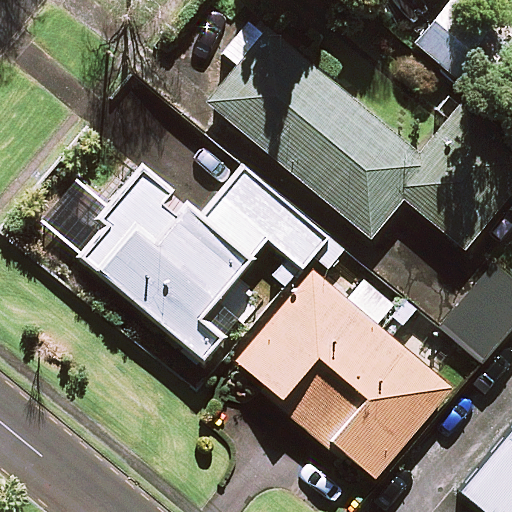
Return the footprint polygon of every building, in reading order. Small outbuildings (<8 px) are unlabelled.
[(457,0),(446,0),(411,40),(469,94),(511,49),(457,0)] [(413,153),(250,17),(220,54),(235,66),(204,103),(366,237),(398,199),(460,249),(511,186),(511,146),(456,101),(413,153)] [(323,238),(241,168),(197,220),(134,165),(91,215),(85,210),(60,240),(199,358),(219,334),(196,315),(263,238),(298,268),(323,238)] [(511,323),(511,280),(490,262),(437,325),(479,362),(511,323)] [(343,300),(308,271),(230,365),(369,479),(445,386),(371,326),(389,304),(360,279),(343,300)] [(511,511),(511,431),(465,488),(494,511),(511,511)]
